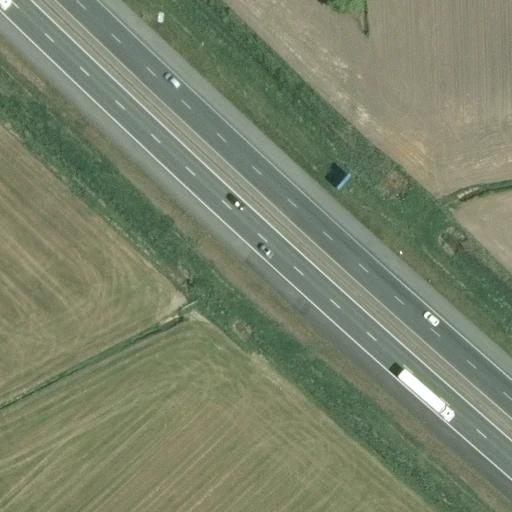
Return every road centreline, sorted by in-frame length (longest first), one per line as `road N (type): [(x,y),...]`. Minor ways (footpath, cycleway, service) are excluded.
road 1 (motorway): [(2,0),(511,466)]
road 2 (motorway): [(511,404),(73,0)]
